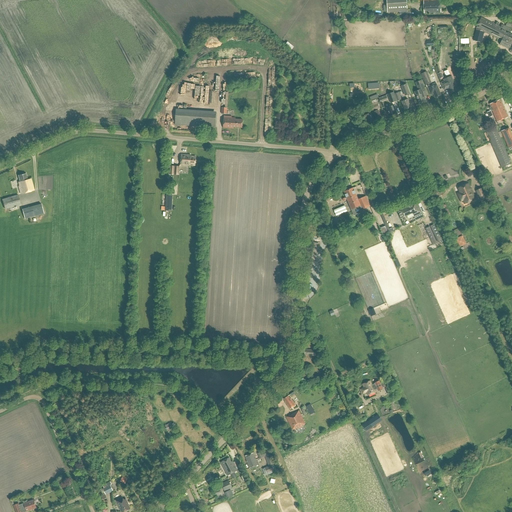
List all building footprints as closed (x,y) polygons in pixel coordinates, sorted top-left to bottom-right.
[(385,0),(386,13),(406,12),(405,0),(385,0)] [(423,2),(424,14),(441,13),(440,1),(423,2)] [(501,41),(500,45),(509,50),(511,44),(511,21),(508,20),(505,27),(502,25),(500,28),(497,26),(499,24),(497,23),(495,25),(481,18),(476,29),(477,29),(475,34),(472,33),(471,38),(474,38),(473,41),(481,43),(484,32),(501,41)] [(287,43),(292,49),(295,46),(290,40),(287,43)] [(443,77),(438,65),(434,67),(439,79),(443,77)] [(203,72),(203,73),(196,73),(196,79),(199,79),(199,80),(210,80),(210,72),(203,72)] [(426,72),(420,74),(425,86),(431,83),(426,72)] [(446,81),(441,83),(444,90),(448,89),(449,92),(455,90),(454,85),(451,77),(446,79),(446,81)] [(425,102),(423,96),(427,95),(421,79),(415,81),(419,91),(415,92),(416,95),(415,96),(419,104),(425,102)] [(433,94),(435,98),(441,96),(436,83),(427,87),(431,96),(433,94)] [(400,86),(404,96),(409,94),(405,84),(400,86)] [(394,94),(393,92),(387,94),(391,103),(396,101),(394,94)] [(396,101),(403,99),(401,92),(394,94),(396,101)] [(369,102),(376,119),(381,117),(378,109),(380,109),(376,99),(369,102)] [(408,99),(401,101),(404,109),(411,107),(408,99)] [(490,108),(489,108),(491,112),(492,111),(497,122),(508,118),(500,100),(489,105),(490,108)] [(395,108),(393,104),(386,107),(389,115),(395,113),(393,109),(395,108)] [(174,125),(215,128),(216,114),(175,111),(174,125)] [(375,124),(371,112),(364,115),(369,126),(375,124)] [(232,117),(224,116),(223,129),(234,130),(234,128),(242,129),(243,120),(235,120),(235,118),(232,118),(232,117)] [(511,133),(509,127),(501,131),(508,148),(511,146),(511,133)] [(486,132),(501,168),(511,163),(496,128),(486,132)] [(191,157),(191,156),(181,155),(180,165),(190,166),(194,166),(195,158),(191,157)] [(169,174),(179,175),(180,166),(170,165),(169,174)] [(34,191),(30,180),(27,180),(25,174),(18,176),(19,182),(18,183),(19,186),(18,187),(21,195),(34,191)] [(460,193),(457,194),(461,202),(463,201),(464,205),(475,200),(471,190),(468,184),(458,189),(460,193)] [(476,191),(478,197),(490,192),(488,186),(476,191)] [(360,206),(362,210),(370,206),(366,196),(358,199),(353,188),(344,192),(346,198),(345,198),(342,199),(343,201),(346,200),(347,199),(351,210),(360,206)] [(1,199),(4,209),(21,204),(18,194),(1,199)] [(173,195),(165,195),(164,210),(172,211),(173,195)] [(412,202),(395,210),(400,219),(411,214),(413,217),(421,213),(417,204),(414,206),(412,202)] [(464,234),(456,238),(459,246),(468,243),(464,234)] [(500,274),(504,285),(511,281),(511,270),(505,272),(500,274)] [(362,394),(363,393),(367,392),(368,395),(376,392),(375,392),(375,390),(375,389),(377,388),(378,391),(383,389),(382,388),(385,387),(388,394),(395,391),(393,388),(393,389),(389,382),(384,384),(383,382),(380,384),(379,381),(375,383),(372,385),(370,381),(362,384),(364,388),(361,389),(360,390),(362,394)] [(284,399),(286,402),(285,402),(290,410),(296,406),(291,399),(290,400),(288,397),(284,399)] [(291,415),(286,417),(292,429),(296,427),(296,428),(304,424),(302,418),(304,417),(301,409),(290,414),(291,415)] [(362,421),(365,426),(377,418),(374,414),(362,421)] [(268,467),(263,469),(265,474),(275,471),(267,450),(257,453),(259,458),(264,456),(268,467)] [(245,456),(249,468),(257,466),(255,459),(254,459),(254,458),(253,453),(245,456)] [(403,461),(407,472),(409,470),(408,467),(411,466),(412,469),(415,468),(412,462),(415,461),(413,457),(403,461)] [(231,462),(228,458),(220,463),(227,476),(237,471),(232,462),(231,462)] [(221,484),(224,491),(231,487),(228,480),(221,484)] [(110,486),(102,490),(105,495),(113,491),(110,486)] [(230,489),(224,492),(227,498),(233,495),(230,489)] [(126,499),(122,501),(121,498),(115,501),(120,510),(120,509),(121,511),(124,511),(130,510),(127,504),(128,503),(126,499)] [(26,511),(36,508),(33,500),(19,505),(18,503),(13,505),(15,511),(21,511),(26,510),(26,511)]
